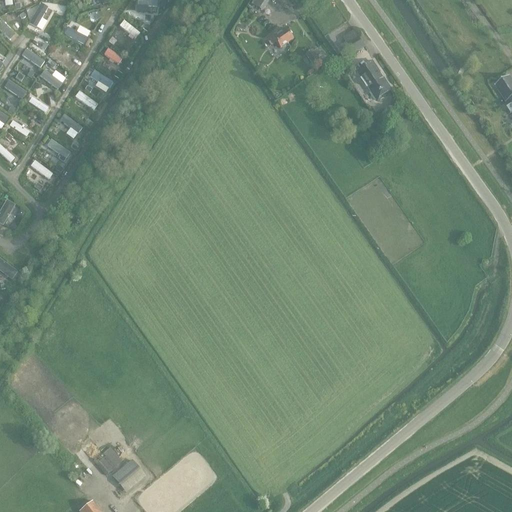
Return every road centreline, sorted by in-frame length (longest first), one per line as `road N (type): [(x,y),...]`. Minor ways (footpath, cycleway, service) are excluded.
road 1 (tertiary): [(511,241),(347,0)]
road 2 (tertiary): [(312,511),(475,374),(511,320)]
